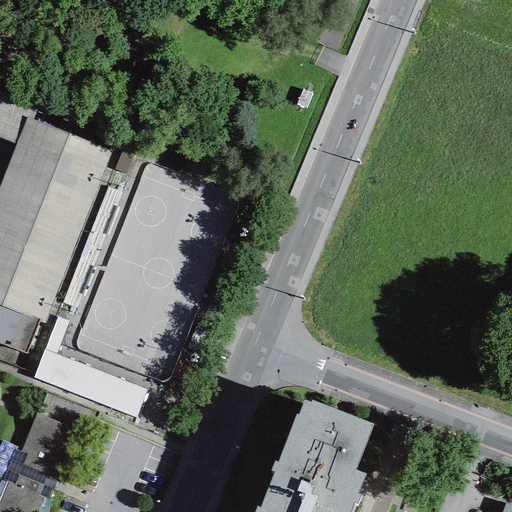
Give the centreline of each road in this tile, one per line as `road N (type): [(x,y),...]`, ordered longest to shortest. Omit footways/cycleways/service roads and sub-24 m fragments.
road 1 (residential): [(397,0),(251,358)]
road 2 (residential): [(511,458),(251,358)]
road 3 (residential): [(251,358),(191,511)]
road 4 (track): [(511,44),(391,12)]
